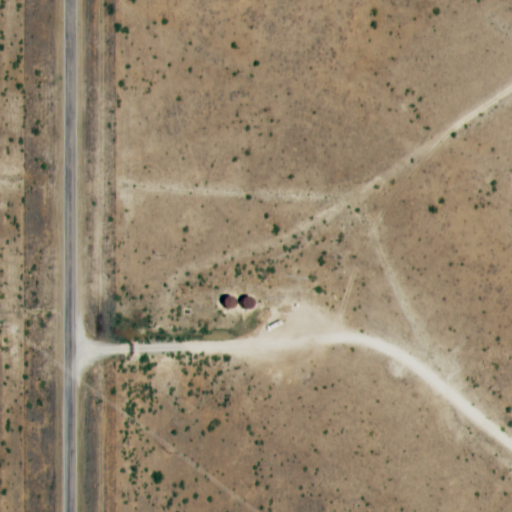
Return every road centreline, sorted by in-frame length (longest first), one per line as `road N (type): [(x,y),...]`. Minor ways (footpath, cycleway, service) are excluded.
road 1 (residential): [(511,48),(71,328)]
road 2 (secondary): [(70,0),(71,511)]
road 3 (residential): [(511,480),(449,431),(380,344),(71,328)]
